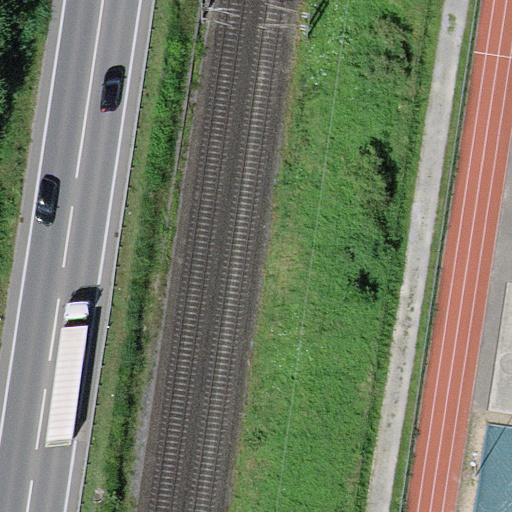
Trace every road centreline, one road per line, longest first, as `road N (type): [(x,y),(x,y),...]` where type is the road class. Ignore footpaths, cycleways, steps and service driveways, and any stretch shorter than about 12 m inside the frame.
road 1 (track): [(371,511),(453,0)]
road 2 (trunk): [(103,0),(26,511)]
